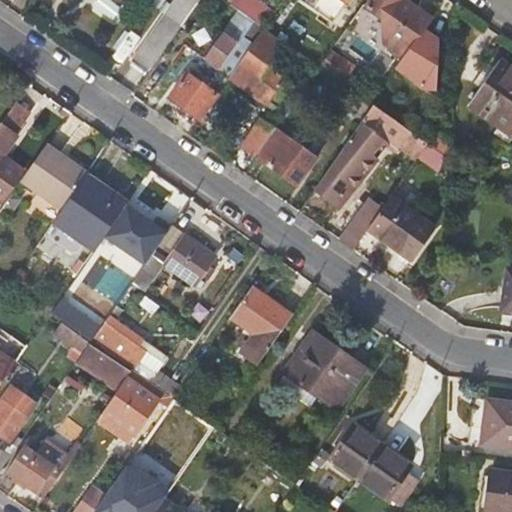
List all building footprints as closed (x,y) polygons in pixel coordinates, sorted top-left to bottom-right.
[(225,0),(241,11),(249,17),(259,3),(254,0),(225,0)] [(396,0),(369,0),(367,4),(395,24),(404,13),(393,5),(396,0)] [(250,48),(254,42),(246,37),(256,22),(249,17),(241,11),(226,31),(250,48)] [(149,75),(182,28),(165,16),(131,62),(149,75)] [(254,42),(264,27),(256,22),(246,37),(254,42)] [(273,34),(264,27),(254,42),(250,48),(231,74),(229,77),(268,106),(271,102),(277,107),(286,95),(294,101),(303,88),(257,56),(273,34)] [(207,57),(231,74),(250,48),(226,31),(207,57)] [(345,81),(357,65),(334,48),(322,64),(345,81)] [(511,71),(501,64),(469,109),(511,138),(511,71)] [(199,116),(201,117),(218,93),(189,72),(172,96),(185,106),(199,116)] [(375,105),(361,96),(348,116),(361,126),(375,105)] [(1,125),(14,134),(27,115),(15,105),(1,125)] [(402,143),(410,131),(375,105),(361,126),(381,140),(396,151),(402,143)] [(173,123),(186,132),(199,116),(185,106),(173,123)] [(243,148),(256,156),(276,127),(263,119),(243,148)] [(1,125),(0,126),(0,199),(4,202),(26,171),(3,155),(16,136),(14,134),(1,125)] [(361,126),(317,188),(341,206),(376,156),(372,153),(381,140),(361,126)] [(276,127),(256,156),(297,186),(318,157),(276,127)] [(419,155),(428,143),(410,131),(402,143),(419,155)] [(64,211),(89,176),(90,175),(49,145),(23,182),(64,211)] [(64,211),(56,223),(87,244),(119,198),(89,176),(64,211)] [(412,261),(435,228),(401,205),(379,237),(412,261)] [(350,231),(362,240),(379,215),(366,206),(349,231),(350,231)] [(15,227),(9,236),(21,244),(27,236),(15,227)] [(342,242),(355,250),(362,240),(350,231),(342,242)] [(110,232),(97,251),(125,270),(131,260),(116,249),(122,240),(110,232)] [(21,244),(9,236),(1,247),(12,256),(21,244)] [(151,265),(149,263),(137,280),(151,288),(167,266),(198,286),(205,276),(211,266),(217,258),(186,238),(169,262),(159,254),(151,265)] [(159,254),(157,252),(149,263),(151,265),(159,254)] [(211,266),(205,276),(211,280),(217,271),(211,266)] [(274,347),(294,317),(254,288),(218,338),(236,350),(250,330),(274,347)] [(110,318),(93,342),(134,371),(140,363),(153,372),(165,356),(110,318)] [(338,408),(367,368),(315,331),(287,372),(338,408)] [(0,389),(18,365),(0,352),(0,389)] [(165,356),(153,372),(181,392),(192,375),(165,356)] [(170,407),(175,400),(147,380),(134,371),(105,412),(138,435),(162,401),(170,407)] [(147,380),(175,400),(181,392),(153,372),(147,380)] [(0,406),(0,434),(11,442),(39,404),(14,387),(0,406)] [(195,410),(199,404),(183,393),(179,399),(195,410)] [(511,446),(511,408),(487,406),(483,442),(511,446)] [(384,449),(388,443),(359,423),(355,428),(384,449)] [(332,461),(361,482),(384,449),(355,428),(332,461)] [(10,472),(45,497),(73,458),(45,439),(35,452),(28,448),(10,472)] [(0,454),(0,476),(18,451),(8,443),(0,454)] [(384,449),(412,469),(417,463),(388,443),(384,449)] [(408,475),(412,469),(384,449),(361,482),(389,501),(390,500),(403,509),(421,484),(408,475)] [(157,511),(166,500),(170,494),(133,468),(120,485),(156,511),(157,511)] [(486,511),(511,511),(511,474),(491,472),(486,511)] [(74,511),(96,511),(106,498),(91,487),(74,511)] [(183,511),(166,500),(157,511),(183,511)]
